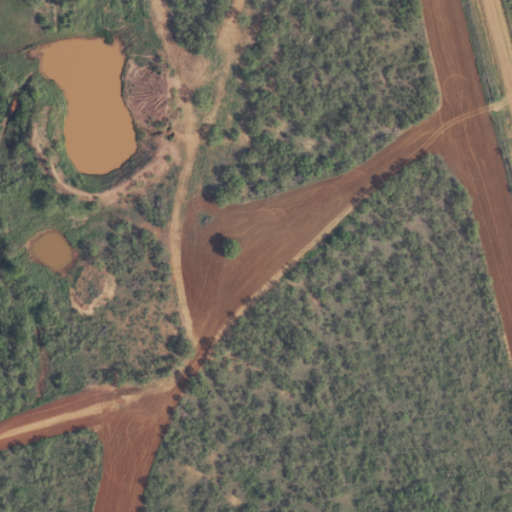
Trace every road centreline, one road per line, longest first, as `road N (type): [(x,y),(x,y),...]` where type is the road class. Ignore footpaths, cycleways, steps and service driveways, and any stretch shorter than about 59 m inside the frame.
road 1 (residential): [(502,78),(357,167),(259,251),(168,363),(0,415)]
road 2 (residential): [(511,119),(483,0)]
